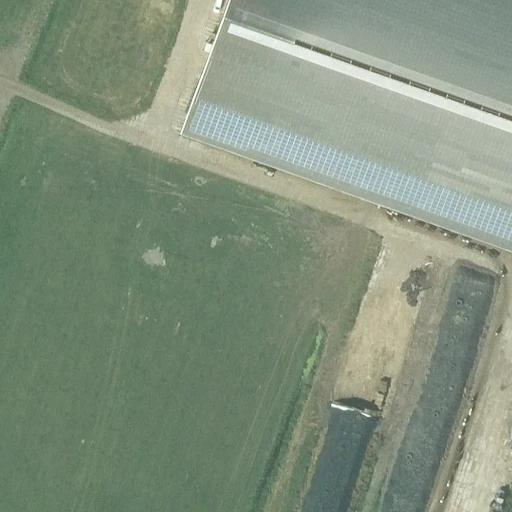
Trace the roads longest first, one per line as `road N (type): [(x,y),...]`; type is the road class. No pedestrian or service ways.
road 1 (track): [(511,279),(0,85)]
road 2 (track): [(458,511),(511,355)]
